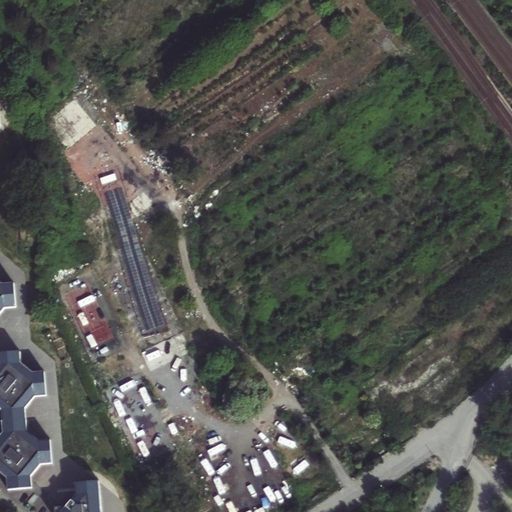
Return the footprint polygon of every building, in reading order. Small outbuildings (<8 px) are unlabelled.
[(328,82),(382,50),(379,44),(394,35),(386,21),(316,63),(328,82)] [(161,197),(101,120),(95,124),(75,98),(44,121),(65,149),(58,154),(117,230),(161,197)] [(195,147),(208,167),(237,148),(223,128),(195,147)] [(104,261),(181,453),(225,436),(148,244),(104,261)] [(0,314),(5,309),(16,308),(14,285),(2,286),(0,284),(0,314)] [(0,409),(2,412),(4,434),(0,438),(0,471),(8,479),(9,491),(32,489),(31,477),(41,465),(52,464),(50,441),(39,442),(27,432),(25,410),(35,397),(47,396),(44,373),(33,374),(21,364),(20,353),(0,354),(0,409)] [(345,436),(367,423),(354,402),(332,415),(345,436)] [(202,511),(282,511),(300,504),(263,423),(180,460),(199,501),(198,501),(202,511)] [(101,511),(99,482),(77,484),(78,496),(68,508),(56,509),(56,511),(101,511)]
